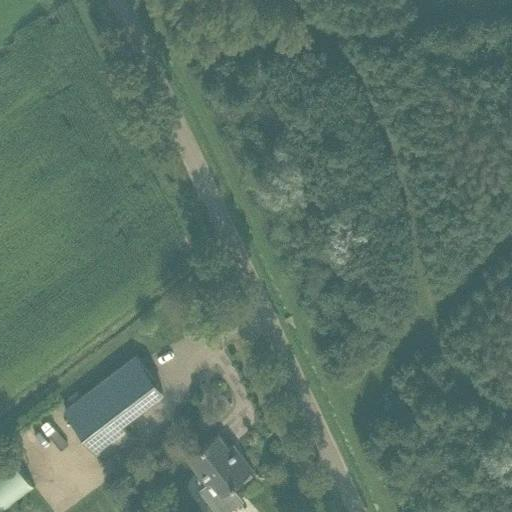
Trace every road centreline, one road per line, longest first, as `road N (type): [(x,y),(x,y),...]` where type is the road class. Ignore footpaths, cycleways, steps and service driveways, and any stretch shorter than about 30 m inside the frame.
road 1 (unclassified): [(353,511),(115,0)]
road 2 (unknown): [(262,316),(71,469)]
